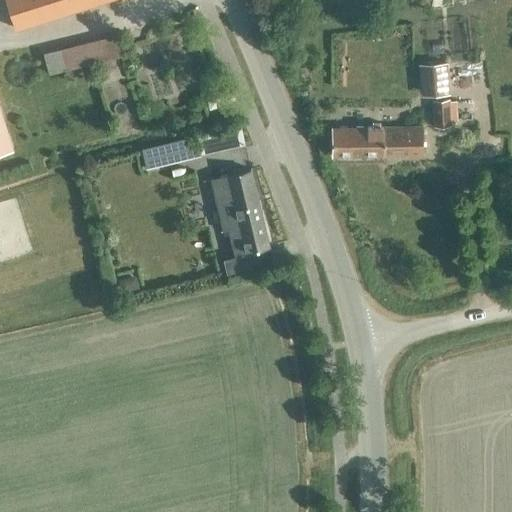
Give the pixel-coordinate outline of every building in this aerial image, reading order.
[(5,0),(14,29),(107,0),(5,0)] [(114,37),(40,56),(46,78),(119,60),(114,37)] [(210,111),(216,110),(214,99),(207,101),(210,111)] [(449,128),(450,102),(434,102),(434,128),(449,128)] [(0,154),(11,150),(0,115),(0,154)] [(333,156),(422,156),(422,127),(333,127),(333,156)] [(212,180),(215,193),(220,212),(223,211),(235,256),(270,247),(251,170),(212,180)]
